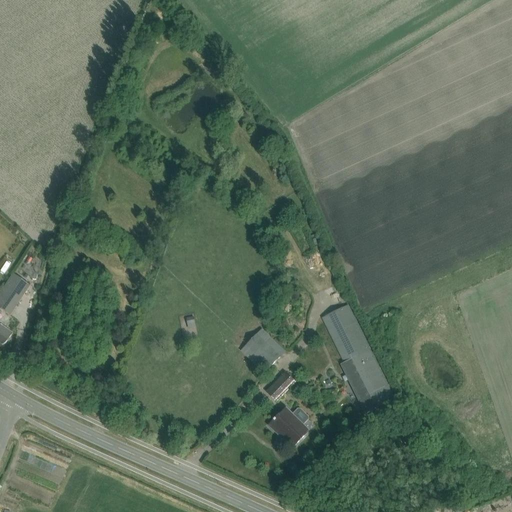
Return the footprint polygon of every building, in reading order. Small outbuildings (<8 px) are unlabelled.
[(330,190),(365,305),(433,284),(427,265),(424,269),(414,271),(414,264),(402,264),(402,263),(416,248),(405,239),(397,247),(397,245),(391,247),(391,220),(401,217),(401,221),(411,209),(401,209),(404,212),(398,214),(388,205),(387,255),(384,243),(377,250),(377,236),(370,236),(365,218),(359,219),(350,190),(330,190)] [(320,255),(307,260),(310,270),(323,266),(320,255)] [(0,308),(11,316),(30,286),(13,275),(0,295),(0,308)] [(323,318),(345,364),(342,365),(366,414),(388,401),(387,399),(392,396),(348,306),(323,318)] [(298,314),(288,322),(294,329),(304,321),(298,314)] [(0,351),(13,333),(0,325),(0,351)] [(246,346),(269,368),(280,357),(257,335),(246,346)] [(295,383),(285,373),(267,392),(277,402),(295,383)] [(332,379),(325,380),(327,391),(334,390),(332,379)] [(286,409),(275,419),(273,420),(274,421),(269,426),(292,448),(309,431),(286,409)] [(303,409),(297,414),(307,425),(313,420),(303,409)] [(494,504),(496,510),(508,504),(505,499),(494,504)]
